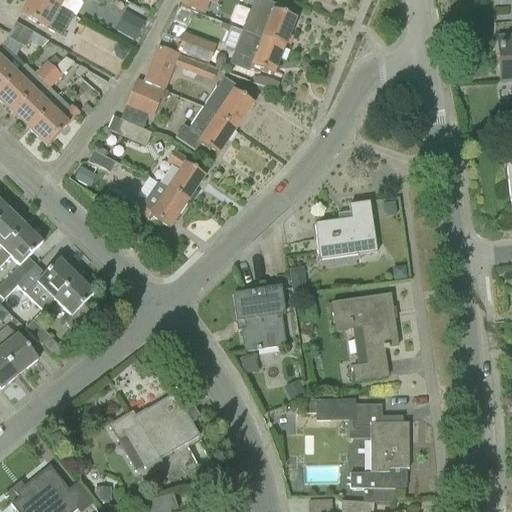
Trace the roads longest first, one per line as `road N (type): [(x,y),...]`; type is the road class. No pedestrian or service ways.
road 1 (residential): [(162,311),(285,196),(338,133),(364,84),(378,72),(425,65)]
road 2 (residential): [(479,511),(458,260)]
road 3 (residential): [(266,511),(244,433),(162,311)]
road 4 (residential): [(0,152),(162,311)]
road 5 (residential): [(0,440),(162,311)]
road 6 (residential): [(458,260),(425,65)]
